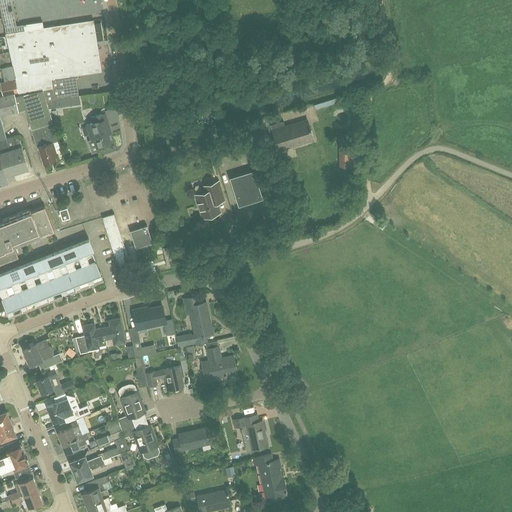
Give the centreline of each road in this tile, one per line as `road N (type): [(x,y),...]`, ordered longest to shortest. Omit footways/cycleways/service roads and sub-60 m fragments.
road 1 (unclassified): [(511,175),(432,148),(336,229),(235,262),(217,285)]
road 2 (residential): [(0,196),(128,161),(139,137),(115,0)]
road 3 (residential): [(0,334),(104,294),(182,276),(217,285)]
road 4 (residential): [(68,511),(17,387)]
road 5 (residential): [(328,511),(271,392)]
road 6 (residential): [(271,392),(217,285)]
